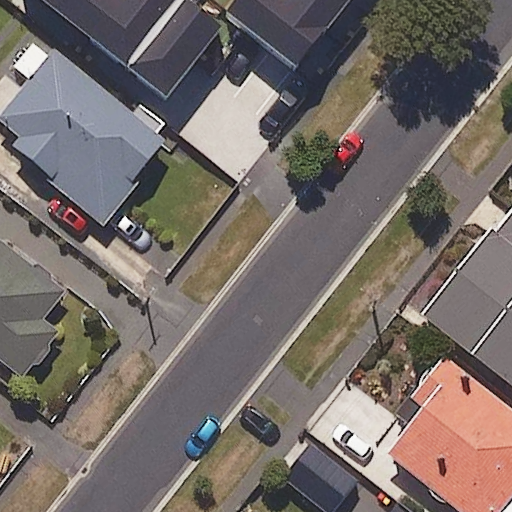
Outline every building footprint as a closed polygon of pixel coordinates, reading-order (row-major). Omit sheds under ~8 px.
[(276,0),(128,0),(120,11),(155,38),(138,60),(209,116),(227,93),(239,101),(278,51),(252,31),(276,0)] [(32,89),(5,124),(19,136),(6,153),(104,230),(167,150),(36,46),(13,74),(32,89)] [(511,215),(511,216),(424,325),(511,396),(511,215)] [(40,271),(32,271),(0,246),(0,364),(24,384),(60,339),(43,325),(65,297),(53,288),(54,282),(40,271)] [(511,511),(511,420),(442,366),(409,408),(425,420),(386,470),(439,511),(511,511)] [(311,445),(286,476),(330,511),(343,511),(364,487),(311,445)]
